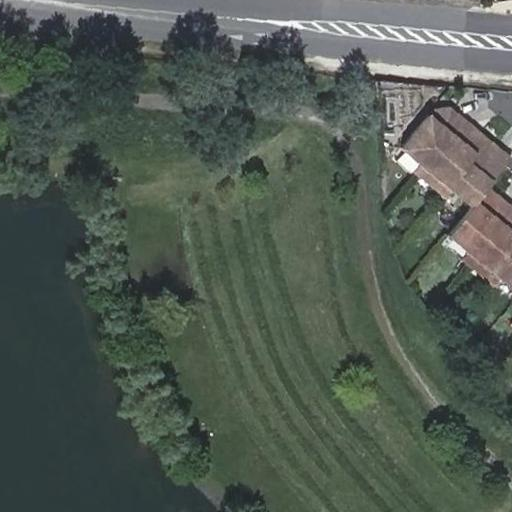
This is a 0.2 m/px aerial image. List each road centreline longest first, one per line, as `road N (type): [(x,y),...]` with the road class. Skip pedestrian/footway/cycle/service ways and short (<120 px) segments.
road 1 (residential): [(270,19),(454,58),(511,62)]
road 2 (residential): [(511,25),(270,19)]
road 3 (residential): [(270,19),(39,0)]
